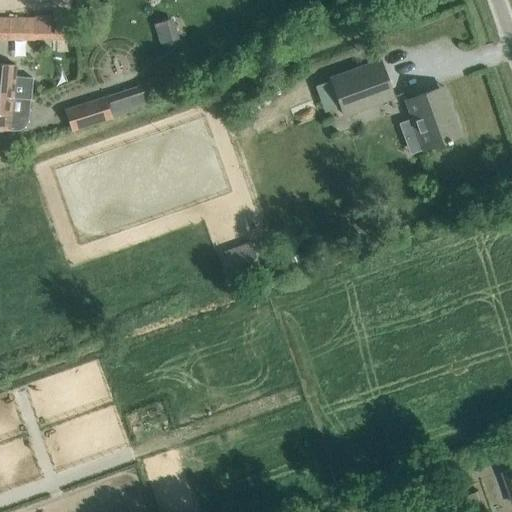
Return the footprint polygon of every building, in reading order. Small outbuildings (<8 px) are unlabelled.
[(0,38),(74,39),(74,18),(0,18),(0,38)] [(160,44),(175,39),(169,23),(155,28),(160,44)] [(328,76),(343,116),(393,97),(378,59),(328,76)] [(14,76),(15,64),(0,62),(0,97),(30,100),(32,78),(14,76)] [(148,83),(107,95),(114,116),(154,104),(148,83)] [(405,100),(412,118),(417,133),(423,131),(428,147),(446,141),(446,143),(451,141),(450,139),(460,135),(454,118),(443,86),(405,100)] [(30,100),(0,97),(0,129),(16,131),(18,131),(20,130),(21,130),(23,129),(24,128),(26,126),(27,125),(27,123),(28,122),(30,101),(30,100)] [(104,97),(66,109),(72,128),(110,116),(104,97)] [(252,248),(221,259),(229,279),(260,268),(252,248)] [(496,461),(472,469),(485,505),(508,497),(496,461)]
